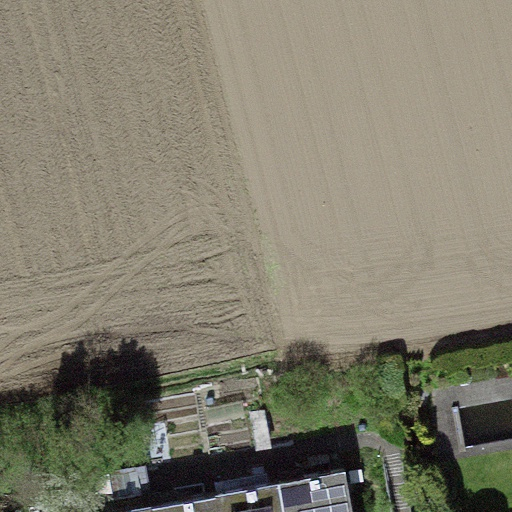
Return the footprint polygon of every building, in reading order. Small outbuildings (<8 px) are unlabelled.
[(438,455),(402,461),(411,511),(511,511),(511,449),(439,463),(438,455)] [(106,462),(79,467),(87,511),(154,511),(153,503),(146,464),(107,470),(106,462)] [(350,511),(343,469),(279,480),(284,511),(350,511)] [(284,511),(279,480),(216,491),(219,511),(284,511)] [(219,511),(216,491),(153,503),(154,511),(219,511)]
